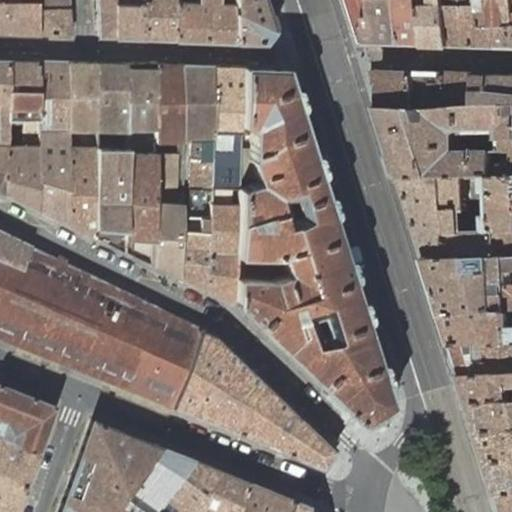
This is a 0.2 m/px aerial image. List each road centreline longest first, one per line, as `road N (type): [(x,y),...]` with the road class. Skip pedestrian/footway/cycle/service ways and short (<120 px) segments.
road 1 (residential): [(0,216),(219,323),(361,458),(373,510)]
road 2 (tertiary): [(305,55),(414,395),(413,418),(373,510)]
road 3 (residential): [(373,510),(83,395)]
road 4 (residential): [(84,48),(305,55)]
road 5 (residential): [(40,511),(83,395)]
